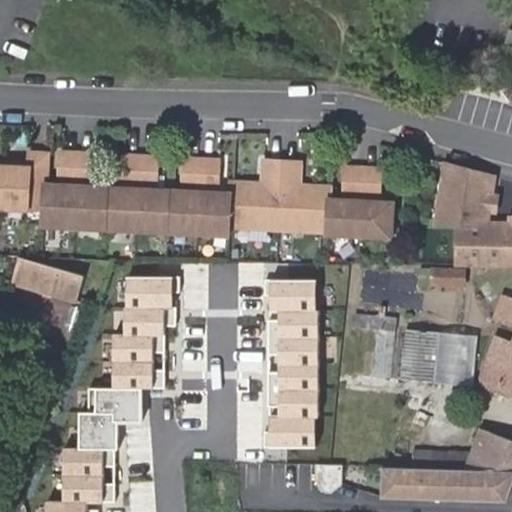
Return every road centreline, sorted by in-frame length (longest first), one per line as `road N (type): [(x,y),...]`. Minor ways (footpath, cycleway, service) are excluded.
road 1 (residential): [(511,151),(342,106),(0,94)]
road 2 (residential): [(181,511),(177,442),(221,444),(221,274)]
